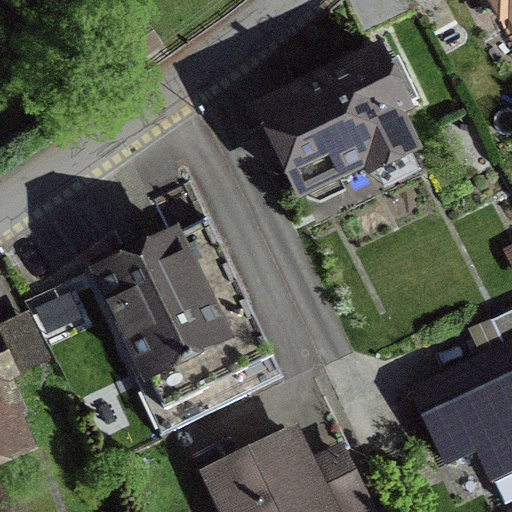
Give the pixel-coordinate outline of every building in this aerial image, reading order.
[(511,0),(480,0),(504,46),(511,42),(511,0)] [(364,50),(274,95),(321,190),(412,145),(364,50)] [(168,237),(78,282),(125,377),(216,332),(168,237)] [(511,368),(510,364),(419,409),(467,504),(511,481),(511,368)] [(0,402),(0,455),(21,445),(0,402)] [(334,511),(295,434),(205,479),(221,511),(334,511)]
